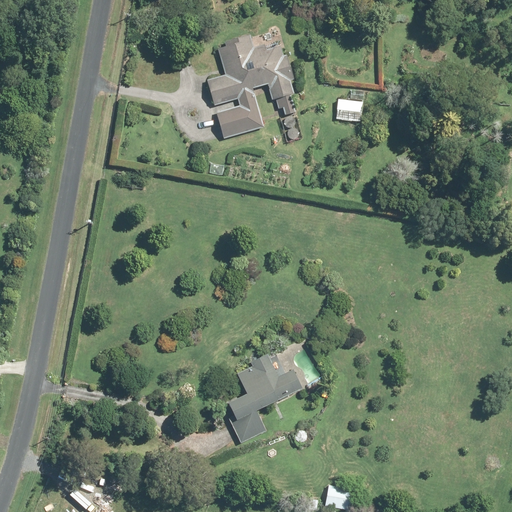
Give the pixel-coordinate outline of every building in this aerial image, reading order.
[(256,59),(249,35),(226,42),(227,46),(218,48),(226,76),(208,81),(215,106),(238,100),(239,107),(217,113),(225,140),(265,129),(254,89),(269,85),(272,99),(275,99),(278,109),(282,108),(285,116),(296,113),(291,95),(295,93),(283,51),(256,59)] [(365,91),(351,91),(351,100),(365,101),(365,91)] [(367,101),(338,100),(338,122),(366,123),(367,101)] [(225,165),(211,163),(209,174),(223,176),(225,165)] [(303,389),(294,369),(286,373),(276,352),(251,364),(252,367),(237,374),(247,396),(230,404),(238,422),(232,424),(241,443),(268,430),(258,410),(303,389)] [(353,488),(328,485),(325,506),(351,510),(353,488)]
